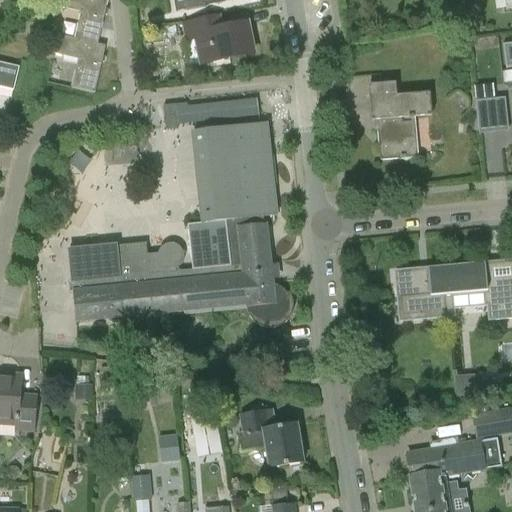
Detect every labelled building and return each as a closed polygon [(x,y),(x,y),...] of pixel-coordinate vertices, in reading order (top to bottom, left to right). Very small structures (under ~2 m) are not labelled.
[(80,14),(74,41),(97,47),(107,1),(105,0),(57,0),(56,9),(80,14)] [(186,42),(195,40),(200,65),(252,56),(246,26),(219,31),(216,18),(183,24),(186,42)] [(104,48),(97,47),(74,41),(58,37),(54,56),(77,62),(71,90),(94,95),(104,48)] [(511,44),(501,46),(505,69),(511,68),(511,44)] [(0,65),(0,89),(13,92),(18,69),(0,65)] [(376,121),(380,161),(418,158),(414,118),(431,117),(429,95),(396,97),(395,85),(368,87),(371,122),(376,121)] [(495,100),(475,102),(478,133),(496,132),(494,113),(504,112),(503,99),(495,100)] [(187,104),(163,107),(166,131),(178,129),(177,126),(259,117),(257,100),(188,108),(187,104)] [(158,255),(146,257),(145,246),(68,254),(75,323),(241,306),(241,310),(247,309),(247,312),(248,315),(249,318),(251,320),(253,323),(255,325),(257,326),(260,328),(262,329),(265,330),(268,330),(271,330),(274,330),(277,329),(279,328),(282,327),(284,325),(286,323),(288,321),(290,318),(291,316),(292,313),(293,310),(293,307),(293,304),(292,301),(292,299),(290,296),(289,294),(287,295),(286,293),(284,292),(283,290),(281,289),(279,288),(277,287),(275,286),(273,286),(272,281),(274,280),(272,266),(270,266),(265,226),(264,226),(263,218),(276,217),(266,126),(232,130),(232,135),(210,137),(210,132),(195,134),(202,198),(221,196),(224,223),(187,227),(192,272),(180,273),(178,270),(180,269),(181,267),(182,266),(183,264),(183,263),(184,261),(184,259),(184,257),(184,256),(183,254),(182,252),(182,251),(180,249),(179,248),(178,247),(176,246),(174,246),(173,245),(171,245),(169,245),(167,246),(166,246),(164,247),(163,248),(161,249),(160,251),(159,252),(158,254),(158,255)] [(106,146),(106,162),(141,163),(141,146),(106,146)] [(455,310),(476,308),(486,307),(488,323),(511,320),(511,263),(473,267),(394,274),(398,315),(399,324),(456,319),(455,310)] [(456,375),(457,396),(484,395),(483,374),(456,375)] [(0,424),(15,426),(15,432),(34,434),(37,398),(19,397),(21,377),(0,375),(0,424)] [(205,382),(190,385),(192,400),(208,398),(205,382)] [(75,386),(75,401),(92,401),(93,386),(75,386)] [(405,454),(409,478),(414,511),(452,511),(447,479),(486,473),(485,470),(501,467),(496,441),(481,443),(480,441),(511,435),(511,409),(471,416),(476,442),(458,445),(457,439),(430,444),(430,449),(405,454)] [(240,453),(265,449),(268,470),(302,464),(296,426),(277,429),(274,410),(239,416),(242,434),(238,434),(240,453)] [(161,463),(179,461),(177,435),(159,437),(161,463)] [(131,478),(132,503),(152,502),(150,477),(131,478)] [(295,511),(295,505),(287,506),(286,489),(271,490),(272,511),(295,511)]
